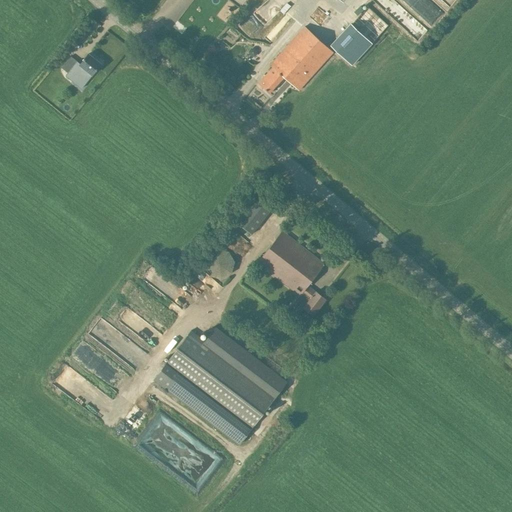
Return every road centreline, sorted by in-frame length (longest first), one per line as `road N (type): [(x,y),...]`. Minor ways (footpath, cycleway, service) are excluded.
road 1 (tertiary): [(511,359),(90,0)]
road 2 (unknown): [(305,183),(129,397)]
